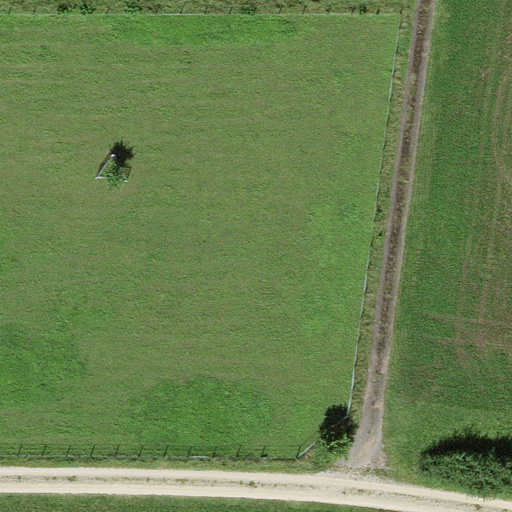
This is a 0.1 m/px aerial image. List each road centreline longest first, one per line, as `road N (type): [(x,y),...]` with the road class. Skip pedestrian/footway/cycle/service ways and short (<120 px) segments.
road 1 (track): [(342,503),(420,0)]
road 2 (track): [(402,511),(342,503),(0,497)]
